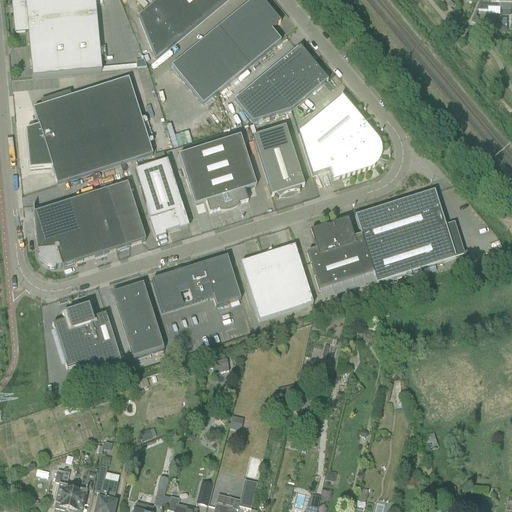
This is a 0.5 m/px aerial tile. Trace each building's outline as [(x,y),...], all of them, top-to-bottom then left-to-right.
[(12,0),(13,6),(14,6),(14,5),(16,5),(17,15),(15,16),(15,15),(14,15),(16,34),(27,33),(31,80),(101,73),(100,69),(100,63),(106,62),(105,48),(99,48),(94,0),(12,0)] [(138,19),(155,62),(229,0),(148,0),(153,6),(138,19)] [(280,25),(279,23),(278,24),(258,0),(253,0),(171,68),(202,107),(280,43),(271,31),(277,26),(278,26),(280,25)] [(448,0),(443,0),(443,1),(450,9),(453,6),(448,0)] [(480,0),(479,4),(476,12),(487,12),(487,9),(501,9),(501,5),(501,0),(480,0)] [(327,82),(299,48),(262,79),(289,113),(291,112),(327,82)] [(289,113),(262,79),(252,87),(277,117),(289,113)] [(57,187),(152,157),(128,81),(32,111),(38,128),(25,132),(29,172),(51,170),(57,187)] [(277,117),(252,87),(243,95),(265,121),(277,117)] [(243,95),(234,102),(252,125),(265,121),(243,95)] [(174,96),(159,100),(165,124),(171,122),(169,115),(179,112),(174,96)] [(341,100),(298,135),(312,178),(329,173),(332,183),(339,181),(367,172),(370,171),(372,169),(375,167),(377,165),(376,164),(376,165),(371,161),(374,151),(379,150),(379,151),(380,151),(379,147),(378,144),(376,141),(358,120),(359,120),(341,99),(341,100)] [(288,139),(284,129),(252,139),(271,198),(275,197),(279,200),(280,199),(281,198),(283,197),(285,196),(287,195),(290,194),(291,194),(293,194),(294,194),(296,194),(297,194),(299,194),(299,189),(304,188),(288,139)] [(238,208),(238,206),(247,203),(244,192),(255,188),(239,138),(178,158),(194,208),(205,204),(209,215),(218,212),(219,214),(220,214),(223,214),(224,214),(227,214),(230,213),(232,212),(235,211),(237,209),(238,208)] [(188,229),(186,223),(167,163),(134,173),(155,240),(164,237),(163,235),(178,230),(179,232),(188,229)] [(127,186),(108,192),(33,215),(36,252),(37,256),(38,259),(36,260),(37,261),(37,263),(38,264),(39,265),(40,266),(41,267),(43,268),(44,269),(45,270),(47,271),(49,272),(50,272),(52,272),(53,273),(55,273),(55,270),(59,270),(62,269),(145,243),(127,186)] [(360,237),(373,276),(376,285),(455,259),(434,193),(355,218),(360,237)] [(373,276),(360,237),(353,239),(347,221),(309,233),(315,251),(306,254),(318,293),(373,276)] [(270,249),(261,258),(240,265),(258,323),(312,306),(294,248),(272,255),(270,249)] [(240,302),(226,259),(151,282),(161,314),(212,298),(215,310),(240,302)] [(116,306),(115,307),(133,362),(163,352),(142,286),(136,288),(136,289),(113,296),(116,306)] [(120,367),(121,367),(105,316),(94,319),(90,307),(61,316),(64,322),(51,326),(66,371),(67,371),(66,371),(77,367),(81,379),(82,379),(82,378),(120,366),(120,367)] [(226,361),(201,366),(202,372),(212,370),(213,376),(228,373),(226,361)] [(85,411),(82,401),(62,407),(65,417),(85,411)] [(298,453),(307,416),(293,412),(284,450),(298,453)] [(231,418),(228,431),(233,432),(235,424),(242,426),(243,421),(231,418)] [(140,442),(152,439),(150,432),(139,434),(140,442)] [(359,433),(358,436),(360,438),(359,440),(364,441),(364,439),(367,438),(367,435),(366,433),(361,432),(359,433)] [(424,437),(427,453),(437,451),(434,435),(424,437)] [(103,457),(101,466),(108,468),(110,459),(103,457)] [(107,470),(99,468),(93,494),(99,495),(95,511),(112,511),(115,504),(114,504),(115,501),(113,501),(117,484),(104,482),(107,470)] [(57,473),(56,474),(54,484),(60,485),(54,510),(61,511),(64,511),(65,511),(68,511),(72,494),(65,492),(68,475),(57,473)] [(72,494),(68,511),(70,511),(81,511),(86,491),(92,492),(95,476),(87,474),(86,481),(84,491),(80,490),(79,495),(72,494)] [(250,511),(257,485),(244,482),(238,508),(250,511)] [(200,484),(195,506),(207,509),(213,487),(200,484)] [(455,506),(456,499),(453,489),(440,494),(447,511),(451,511),(457,510),(455,506)] [(165,493),(157,491),(153,507),(161,509),(165,493)] [(166,511),(194,511),(177,508),(179,501),(170,499),(166,511)] [(356,503),(353,511),(362,511),(364,505),(356,503)]
